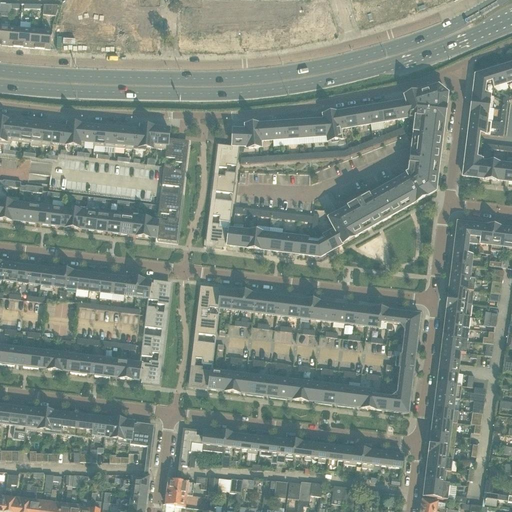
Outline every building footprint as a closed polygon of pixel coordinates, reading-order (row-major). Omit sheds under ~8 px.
[(369,0),(353,0),(355,5),(354,6),(360,27),(375,23),(375,24),(390,20),(390,19),(432,5),(432,6),(446,0),(377,0),(378,2),(371,5),(369,0)] [(11,10),(11,5),(0,4),(0,16),(10,18),(10,10),(11,10)] [(43,6),(43,16),(55,17),(57,11),(57,10),(57,7),(43,6)] [(180,30),(179,52),(195,52),(195,54),(211,54),(211,52),(250,50),(250,52),(267,50),(266,49),(306,42),(306,44),(322,39),(322,38),(336,34),(330,12),(329,13),(327,6),(312,10),(315,20),(307,22),(307,19),(301,21),(294,22),(295,25),(278,28),(277,25),(264,27),(265,30),(256,31),(248,32),(248,28),(235,29),(235,32),(217,33),(217,30),(211,30),(204,31),(204,33),(197,34),(197,10),(181,10),(181,30),(180,30)] [(55,31),(54,49),(69,50),(69,52),(85,52),(85,50),(127,52),(127,53),(144,54),(144,52),(158,52),(159,30),(158,30),(159,10),(143,9),(142,33),(135,33),(135,30),(122,29),(122,33),(106,32),(106,29),(94,29),(94,32),(76,31),(76,28),(64,28),(64,31),(55,31)] [(19,30),(18,48),(29,49),(30,31),(31,24),(20,23),(19,30)] [(0,46),(7,47),(9,29),(9,25),(0,24),(0,46)] [(7,47),(18,48),(19,30),(9,29),(7,47)] [(29,49),(39,50),(41,32),(30,31),(29,49)] [(41,32),(39,50),(50,51),(52,33),(41,32)] [(511,65),(501,68),(506,84),(511,82),(511,65)] [(506,84),(501,68),(489,72),(492,82),(493,88),(506,84)] [(474,89),(473,94),(483,95),(485,84),(490,83),(491,82),(492,82),(489,72),(488,72),(483,74),(475,76),(474,89)] [(415,149),(440,152),(447,96),(438,88),(404,98),(406,103),(409,119),(408,120),(415,121),(412,148),(415,149)] [(472,99),(471,107),(488,109),(492,110),(493,98),(489,97),(489,96),(483,95),(473,94),(474,95),(474,99),(472,99)] [(393,105),(396,121),(409,119),(406,103),(393,105)] [(380,107),(383,123),(396,121),(393,105),(380,107)] [(368,109),(367,109),(370,125),(371,132),(384,130),(383,123),(380,107),(373,108),(372,110),(368,111),(368,109)] [(470,120),(486,122),(488,109),(471,107),(470,116),(470,120)] [(354,111),(357,128),(370,125),(367,109),(354,111)] [(341,113),(341,114),(344,130),(345,129),(346,129),(357,128),(354,111),(347,113),(341,113)] [(324,121),(326,138),(327,143),(346,140),(341,114),(323,117),(324,121)] [(486,122),(470,120),(468,134),(478,135),(489,136),(491,123),(486,122)] [(311,122),(312,139),(326,138),(324,121),(311,122)] [(13,123),(12,123),(12,124),(8,124),(9,122),(2,122),(0,138),(0,144),(10,146),(11,142),(10,142),(11,140),(13,124),(13,123)] [(298,123),(299,140),(312,139),(311,122),(298,123)] [(23,124),(22,124),(22,126),(18,125),(18,124),(13,123),(13,124),(11,140),(10,142),(11,142),(20,144),(21,141),(22,126),(23,124)] [(299,140),(298,123),(285,124),(286,140),(299,140)] [(33,125),(27,125),(27,126),(25,126),(23,126),(23,124),(22,126),(21,141),(20,144),(30,145),(31,145),(31,142),(33,126),(33,125)] [(271,125),(273,141),(286,140),(285,124),(271,125)] [(43,127),(43,128),(39,128),(39,126),(33,125),(33,126),(31,142),(31,145),(30,145),(30,147),(41,148),(41,146),(41,143),(43,129),(43,127)] [(75,126),(67,125),(67,126),(67,130),(67,131),(63,131),(64,129),(63,129),(63,131),(61,145),(72,146),(73,146),(75,127),(75,126)] [(273,141),(271,125),(259,126),(260,142),(273,141)] [(85,127),(85,128),(81,128),(81,127),(75,126),(75,127),(73,146),(83,148),(84,148),(84,144),(84,143),(83,143),(84,139),(85,128),(85,127)] [(239,147),(244,148),(246,148),(247,149),(260,148),(260,142),(259,126),(245,127),(245,133),(241,133),(241,131),(233,131),(232,146),(239,147)] [(53,128),(46,127),(46,128),(43,128),(43,127),(43,129),(41,143),(41,146),(51,147),(51,144),(50,144),(52,128),(53,128)] [(95,128),(95,129),(90,129),(91,127),(85,127),(85,128),(84,139),(83,143),(84,143),(90,144),(93,144),(94,144),(95,130),(95,128)] [(63,129),(63,130),(61,130),(58,130),(59,129),(53,128),(52,128),(50,144),(51,144),(61,145),(63,131),(63,129)] [(105,129),(100,128),(100,130),(95,129),(96,128),(95,128),(95,130),(94,144),(93,144),(93,147),(104,148),(104,145),(105,129)] [(147,128),(140,128),(140,133),(136,133),(136,132),(136,131),(136,135),(134,151),(145,152),(146,149),(147,129),(147,128)] [(158,129),(158,131),(153,130),(153,129),(147,128),(147,129),(146,149),(156,150),(157,146),(158,131),(158,129)] [(116,130),(115,130),(115,131),(111,131),(111,129),(105,129),(104,145),(104,148),(114,149),(114,146),(115,132),(116,130)] [(166,151),(167,142),(167,138),(168,138),(168,130),(163,130),(163,131),(162,131),(158,131),(158,129),(158,131),(157,146),(156,150),(166,151)] [(126,131),(120,130),(120,131),(116,131),(116,130),(115,132),(114,146),(114,149),(124,150),(124,147),(126,131)] [(136,131),(135,133),(131,132),(131,131),(126,131),(124,147),(124,150),(134,151),(136,135),(136,131)] [(397,131),(388,135),(391,141),(399,137),(397,131)] [(465,157),(476,159),(478,135),(468,134),(466,152),(465,157)] [(382,137),(373,141),(375,147),(385,143),(382,137)] [(183,165),(184,165),(187,144),(168,141),(168,138),(167,138),(167,142),(166,151),(165,159),(166,159),(167,159),(169,159),(175,160),(175,163),(174,163),(183,164),(183,165)] [(375,147),(373,141),(363,145),(365,150),(375,147)] [(232,146),(231,146),(231,149),(219,148),(216,168),(217,169),(217,168),(226,169),(226,166),(236,167),(236,168),(238,153),(239,147),(232,146)] [(357,147),(348,151),(350,157),(359,153),(360,153),(358,147),(357,147)] [(415,149),(412,148),(410,162),(409,162),(408,167),(410,167),(409,176),(396,183),(410,206),(409,207),(423,200),(435,193),(440,152),(415,149)] [(477,179),(479,163),(481,163),(481,160),(475,159),(476,159),(465,157),(463,177),(477,179)] [(492,164),(481,163),(479,163),(477,179),(490,181),(492,164)] [(492,164),(490,181),(503,182),(506,166),(492,164)] [(181,189),(183,172),(182,171),(182,172),(174,171),(175,167),(165,165),(164,165),(161,186),(161,187),(162,187),(162,186),(165,187),(180,188),(180,189),(181,189)] [(511,183),(511,166),(506,166),(503,182),(511,183)] [(233,195),(236,174),(235,173),(235,174),(225,173),(224,177),(216,176),(215,175),(213,193),(214,193),(214,192),(232,195),(233,195)] [(334,231),(342,245),(409,207),(410,206),(396,183),(360,203),(360,202),(355,204),(356,206),(328,221),(334,231)] [(178,213),(180,196),(179,196),(163,194),(161,194),(160,194),(158,215),(159,215),(163,215),(168,216),(169,216),(169,212),(177,213),(178,213)] [(4,221),(11,222),(11,220),(12,220),(15,221),(15,222),(16,222),(16,221),(18,206),(18,202),(19,199),(7,198),(6,204),(4,221)] [(229,224),(230,224),(232,202),(231,202),(231,203),(213,200),(212,200),(210,217),(211,217),(219,218),(219,222),(229,223),(229,224)] [(16,222),(16,221),(19,221),(20,221),(20,223),(27,224),(29,207),(30,204),(18,202),(18,206),(16,221),(16,222)] [(27,224),(33,224),(34,224),(35,223),(38,224),(38,225),(38,223),(40,209),(41,205),(30,204),(29,207),(27,224)] [(38,225),(39,225),(39,224),(42,224),(42,225),(49,226),(51,210),(52,206),(41,205),(40,209),(38,223),(38,225)] [(49,226),(55,227),(56,227),(56,226),(57,226),(61,226),(60,228),(61,228),(61,226),(63,211),(63,208),(52,206),(51,210),(49,226)] [(61,228),(61,226),(65,227),(65,228),(72,229),(72,226),(74,209),(63,208),(63,211),(61,226),(61,228)] [(83,231),(84,231),(84,229),(88,230),(88,231),(95,232),(96,232),(98,216),(98,213),(99,209),(86,208),(86,209),(85,211),(86,211),(84,229),(83,231)] [(72,229),(79,230),(79,229),(83,229),(83,231),(84,229),(86,211),(85,211),(74,209),(72,226),(72,229)] [(107,233),(108,232),(112,233),(112,234),(119,235),(121,218),(121,215),(122,213),(110,212),(110,214),(109,217),(107,232),(107,233)] [(96,232),(103,233),(103,231),(103,232),(107,232),(107,233),(107,232),(109,217),(110,214),(98,213),(98,216),(96,232)] [(119,235),(126,236),(126,234),(131,235),(131,236),(131,235),(133,220),(133,218),(133,217),(121,215),(121,218),(119,235)] [(131,236),(131,235),(136,236),(136,237),(142,238),(144,221),(144,219),(144,218),(133,217),(133,218),(133,220),(131,235),(131,236)] [(175,242),(177,221),(177,220),(176,221),(175,220),(167,220),(167,223),(161,222),(158,222),(158,221),(157,221),(157,222),(155,236),(155,239),(156,237),(162,237),(162,240),(175,242)] [(155,239),(155,236),(157,222),(144,221),(142,238),(143,238),(150,239),(150,237),(151,237),(155,238),(155,239)] [(313,221),(312,228),(315,235),(320,232),(317,227),(318,222),(313,221)] [(457,230),(456,236),(468,238),(467,243),(479,245),(479,239),(481,227),(470,225),(470,224),(458,223),(457,230)] [(227,245),(229,230),(228,230),(219,229),(219,226),(210,225),(210,224),(209,224),(207,246),(220,247),(220,244),(227,245)] [(481,227),(479,239),(479,245),(491,246),(493,228),(481,227)] [(493,228),(491,246),(490,252),(502,254),(503,248),(505,230),(493,228)] [(240,248),(242,232),(229,230),(227,245),(227,247),(234,248),(240,248)] [(503,248),(511,248),(511,230),(505,230),(503,248)] [(342,245),(334,231),(323,238),(331,252),(342,245)] [(253,250),(256,234),(242,232),(240,248),(253,250)] [(256,234),(253,250),(267,251),(269,235),(256,234)] [(280,253),(282,237),(269,235),(267,251),(280,253)] [(467,243),(468,238),(456,236),(454,254),(466,255),(467,243)] [(293,255),(295,238),(282,237),(280,253),(293,255)] [(306,256),(308,245),(308,240),(295,238),(293,255),(306,256)] [(308,245),(306,256),(320,258),(331,252),(323,238),(322,238),(325,242),(317,246),(308,245)] [(471,256),(466,255),(454,254),(452,266),(470,268),(471,256)] [(7,267),(5,282),(16,284),(19,266),(11,265),(11,267),(7,267)] [(28,285),(30,270),(26,269),(26,266),(19,266),(16,284),(28,285)] [(451,278),(474,281),(476,269),(470,268),(452,266),(451,278)] [(42,268),(35,268),(35,270),(31,270),(31,268),(30,268),(30,270),(28,285),(40,286),(42,268)] [(40,286),(40,291),(52,293),(53,288),(54,273),(55,271),(54,271),(54,273),(50,272),(50,269),(42,268),(40,286)] [(54,273),(53,288),(64,289),(66,273),(55,271),(54,273)] [(66,273),(64,289),(76,291),(78,276),(78,274),(78,276),(74,275),(74,274),(66,273)] [(78,276),(76,291),(88,292),(90,274),(83,273),(82,276),(78,276)] [(90,274),(88,292),(100,294),(102,279),(102,277),(101,278),(98,278),(98,275),(90,274)] [(102,279),(100,294),(112,295),(114,277),(105,276),(105,279),(102,279)] [(124,297),(126,281),(126,280),(125,280),(125,281),(122,281),(123,278),(114,277),(112,295),(124,297)] [(450,291),(473,294),(474,281),(451,278),(450,284),(449,291),(450,291)] [(126,281),(124,297),(136,298),(138,282),(130,281),(130,282),(126,281)] [(147,300),(149,284),(145,284),(145,282),(138,282),(136,298),(147,300)] [(149,284),(147,300),(147,301),(148,301),(157,302),(157,305),(166,306),(166,307),(167,307),(169,285),(156,284),(156,287),(150,286),(150,283),(149,283),(149,284)] [(202,289),(199,311),(200,311),(200,310),(209,312),(209,308),(218,309),(218,310),(219,310),(221,295),(214,294),(214,291),(202,289)] [(473,294),(450,291),(449,291),(448,303),(471,306),(473,294)] [(221,295),(219,310),(230,311),(233,293),(221,292),(221,295)] [(242,313),(244,295),(233,293),(230,311),(242,313)] [(244,295),(242,313),(253,314),(255,296),(244,295)] [(255,296),(253,314),(265,315),(267,297),(259,296),(255,296)] [(267,297),(265,315),(276,317),(278,299),(275,298),(267,297)] [(278,299),(276,317),(287,318),(290,299),(281,298),(281,299),(278,299)] [(299,320),(301,302),(298,301),(298,300),(290,299),(287,318),(299,320)] [(301,302),(299,320),(310,321),(312,303),(301,302)] [(312,303),(310,321),(321,322),(324,304),(312,303)] [(471,306),(448,303),(446,315),(470,318),(471,306)] [(324,304),(321,322),(333,324),(335,305),(327,304),(327,305),(324,304)] [(335,305),(333,324),(344,325),(346,307),(343,307),(343,306),(335,305)] [(164,331),(166,314),(165,314),(157,313),(158,309),(147,308),(147,307),(144,329),(145,329),(145,328),(163,331),(164,331)] [(346,307),(344,325),(355,327),(358,308),(350,307),(350,308),(346,307)] [(358,308),(355,327),(367,328),(369,310),(366,310),(366,309),(358,308)] [(379,324),(380,311),(369,310),(367,328),(379,329),(379,324)] [(387,325),(392,325),(395,326),(397,313),(380,311),(379,324),(387,325)] [(397,313),(396,326),(401,326),(403,329),(420,316),(397,313)] [(216,338),(218,316),(207,315),(207,319),(199,318),(198,318),(196,335),(197,335),(215,337),(216,338)] [(445,328),(468,331),(470,318),(446,315),(445,328)] [(405,337),(417,339),(420,316),(403,329),(405,332),(405,337)] [(444,340),(467,343),(468,331),(445,328),(444,334),(443,340),(444,340)] [(141,357),(152,358),(152,354),(160,355),(161,356),(163,338),(162,338),(144,336),(143,336),(140,357),(141,357)] [(404,346),(403,354),(415,355),(417,339),(405,337),(404,341),(404,346)] [(467,343),(444,340),(443,340),(442,346),(442,352),(459,354),(465,355),(467,343)] [(212,366),(215,345),(214,344),(214,345),(196,343),(196,342),(195,342),(193,359),(194,360),(194,359),(202,360),(201,364),(211,366),(212,366)] [(0,347),(0,365),(6,367),(8,349),(0,347)] [(8,349),(6,367),(14,368),(14,366),(18,367),(20,350),(8,349)] [(20,350),(18,367),(19,367),(23,367),(23,369),(30,370),(32,352),(20,350)] [(32,352),(30,370),(38,371),(38,369),(42,370),(44,353),(32,352)] [(440,361),(458,363),(459,354),(442,352),(440,361)] [(44,353),(42,370),(46,370),(54,371),(56,355),(44,353)] [(415,355),(403,354),(402,359),(401,359),(399,369),(401,369),(400,374),(412,375),(415,355)] [(56,355),(54,371),(62,372),(66,373),(66,371),(68,356),(56,355)] [(66,371),(66,373),(70,373),(70,375),(78,376),(80,358),(68,356),(66,371)] [(80,358),(78,376),(86,377),(86,375),(89,376),(90,376),(90,374),(92,359),(80,358)] [(90,374),(90,376),(94,376),(94,377),(102,378),(104,360),(92,359),(90,374)] [(104,360),(102,378),(109,379),(109,378),(113,378),(114,379),(114,377),(116,362),(104,360)] [(457,375),(458,369),(458,363),(440,361),(439,373),(457,375)] [(114,377),(114,379),(118,379),(126,380),(128,363),(116,362),(114,377)] [(140,365),(138,379),(145,380),(144,382),(157,384),(160,363),(159,362),(159,363),(150,362),(150,365),(140,364),(140,363),(139,365),(140,365)] [(128,363),(126,380),(138,381),(138,379),(140,365),(139,365),(128,363)] [(511,364),(503,363),(502,372),(511,373),(511,364)] [(210,387),(211,372),(212,372),(211,372),(201,371),(202,368),(193,367),(192,366),(189,388),(202,389),(203,387),(209,387),(210,387)] [(210,387),(209,387),(209,390),(221,392),(223,374),(211,372),(210,387)] [(455,387),(457,375),(439,373),(437,385),(455,387)] [(223,374),(221,392),(232,393),(234,375),(223,374)] [(399,382),(398,387),(398,391),(410,392),(412,375),(400,374),(399,382)] [(234,375),(232,393),(243,394),(246,377),(234,375)] [(246,377),(243,394),(247,395),(247,396),(255,397),(257,378),(246,377)] [(257,378),(255,397),(266,398),(266,397),(268,379),(257,378)] [(268,379),(266,397),(266,398),(277,400),(280,381),(268,379)] [(280,381),(277,400),(285,400),(286,400),(289,400),(291,382),(280,381)] [(300,401),(302,384),(291,382),(289,400),(292,400),(300,401)] [(302,384),(300,401),(311,403),(314,385),(302,384)] [(314,385),(311,403),(315,403),(315,404),(323,405),(325,386),(314,385)] [(461,387),(455,387),(437,385),(436,398),(460,401),(461,387)] [(325,386),(323,405),(334,406),(336,388),(325,386)] [(336,388),(334,406),(345,408),(348,389),(336,388)] [(474,388),(473,395),(485,396),(486,389),(474,388)] [(348,389),(345,408),(353,409),(354,408),(357,408),(359,391),(348,389)] [(370,398),(371,392),(359,391),(357,408),(368,410),(370,398)] [(394,398),(405,412),(407,415),(410,392),(398,391),(397,396),(394,398)] [(470,394),(469,402),(473,402),(484,404),(485,396),(473,395),(470,394)] [(377,399),(370,398),(368,410),(382,412),(382,410),(385,411),(385,412),(387,400),(382,399),(377,399)] [(405,412),(394,398),(391,400),(387,400),(385,412),(407,415),(405,412)] [(458,412),(460,401),(436,398),(434,409),(458,412)] [(473,402),(472,414),(474,414),(482,415),(484,406),(484,404),(473,402)] [(8,426),(10,409),(0,407),(0,428),(1,429),(1,426),(8,426)] [(10,409),(8,426),(14,427),(14,433),(13,440),(24,442),(25,434),(25,435),(25,432),(28,411),(10,409)] [(457,425),(458,412),(434,409),(433,422),(457,425)] [(28,411),(25,432),(44,434),(47,413),(28,411)] [(44,434),(60,436),(63,415),(47,413),(44,434)] [(481,426),(482,422),(473,420),(474,414),(472,414),(470,425),(481,426)] [(60,436),(76,438),(79,417),(63,415),(60,436)] [(76,438),(92,440),(92,437),(95,419),(79,417),(76,438)] [(92,437),(104,438),(107,420),(95,419),(92,437)] [(104,438),(116,440),(119,422),(107,420),(104,438)] [(116,444),(129,446),(132,424),(119,422),(116,440),(116,444)] [(457,425),(433,422),(431,435),(455,438),(457,425)] [(130,446),(147,448),(149,449),(152,428),(139,426),(139,429),(132,428),(133,424),(132,424),(129,446),(130,446)] [(204,437),(197,436),(197,433),(184,432),(179,470),(181,470),(181,467),(187,468),(188,454),(190,454),(191,445),(202,446),(204,437)] [(202,446),(202,452),(223,454),(223,449),(225,435),(204,433),(204,437),(202,446)] [(241,451),(242,437),(225,435),(223,449),(234,450),(234,453),(240,454),(241,451)] [(455,438),(431,435),(430,447),(454,450),(455,438)] [(493,446),(498,447),(500,437),(492,436),(491,446),(493,446)] [(259,453),(261,440),(242,437),(241,451),(247,451),(246,454),(257,456),(257,453),(259,453)] [(277,455),(279,442),(261,440),(259,453),(258,457),(271,458),(272,454),(277,455)] [(277,455),(276,465),(284,466),(285,460),(293,461),(293,457),(295,444),(279,442),(277,455)] [(295,444),(293,457),(304,458),(304,461),(311,462),(311,459),(313,446),(295,444)] [(327,465),(329,448),(313,446),(311,459),(318,460),(317,464),(327,465)] [(428,459),(452,462),(454,450),(430,447),(429,454),(428,459)] [(343,463),(345,450),(329,448),(327,465),(326,473),(336,474),(338,463),(343,463)] [(361,465),(363,452),(345,450),(343,463),(343,466),(356,468),(356,465),(361,465)] [(361,465),(361,469),(373,471),(374,467),(380,468),(381,454),(363,452),(361,465)] [(381,454),(380,468),(401,470),(402,457),(381,454)] [(48,455),(48,463),(58,464),(58,456),(48,455)] [(79,456),(79,464),(90,464),(90,456),(79,456)] [(222,459),(221,469),(229,469),(229,459),(222,459)] [(427,471),(445,473),(451,474),(452,462),(428,459),(428,463),(427,471)] [(426,476),(425,482),(427,482),(443,484),(449,485),(451,474),(445,473),(427,471),(426,476)] [(7,485),(7,486),(11,486),(17,487),(18,477),(8,476),(7,485)] [(41,502),(39,511),(49,511),(52,491),(53,483),(53,477),(49,477),(46,477),(44,495),(46,495),(46,502),(41,502)] [(73,477),(72,488),(82,489),(83,478),(73,477)] [(121,480),(120,485),(147,489),(149,477),(133,477),(131,477),(130,482),(121,480)] [(196,478),(196,485),(201,485),(200,491),(206,492),(207,485),(207,480),(207,479),(196,478)] [(208,494),(217,495),(219,480),(218,480),(218,481),(209,480),(208,494)] [(218,492),(217,492),(229,494),(229,493),(231,482),(230,482),(228,481),(219,480),(218,492)] [(229,493),(229,494),(241,495),(242,482),(240,482),(231,480),(231,482),(229,493)] [(168,481),(167,494),(186,496),(192,497),(192,496),(194,485),(174,482),(168,481)] [(449,485),(443,484),(427,482),(425,482),(425,489),(423,498),(447,501),(449,485)] [(486,482),(484,494),(491,495),(493,483),(486,482)] [(275,490),(274,499),(285,500),(287,484),(276,483),(275,490)] [(287,500),(299,502),(301,486),(289,484),(287,500)] [(299,502),(297,511),(302,511),(303,508),(308,508),(310,497),(312,485),(301,484),(301,486),(299,502)] [(20,505),(18,511),(29,511),(32,489),(32,486),(28,485),(27,485),(25,500),(20,499),(20,505)] [(131,492),(130,497),(146,499),(147,489),(120,485),(120,491),(131,492)] [(322,486),(312,485),(310,497),(321,499),(322,486)] [(456,486),(449,485),(447,501),(454,502),(456,486)] [(5,497),(3,511),(18,511),(20,505),(20,499),(15,499),(10,498),(11,490),(10,490),(11,486),(7,486),(5,497)] [(333,488),(332,501),(343,503),(343,500),(344,489),(333,488)] [(32,489),(29,511),(39,511),(41,502),(36,501),(35,501),(36,494),(36,493),(36,489),(32,489)] [(343,500),(343,503),(353,504),(355,490),(346,489),(345,489),(344,489),(343,500)] [(59,511),(61,504),(55,504),(56,496),(56,492),(52,491),(49,511),(59,511)] [(72,494),(69,511),(79,511),(80,508),(80,507),(75,506),(76,498),(76,495),(76,494),(76,492),(72,491),(72,494)] [(69,511),(72,494),(67,493),(66,505),(61,504),(59,511),(69,511)] [(165,506),(165,507),(184,509),(185,508),(186,496),(167,494),(165,505),(165,506)] [(484,494),(482,505),(496,507),(497,501),(508,503),(508,497),(497,496),(491,495),(484,494)] [(80,508),(79,511),(89,511),(91,496),(87,495),(87,502),(81,501),(80,507),(80,508)] [(91,496),(89,511),(99,511),(101,504),(95,503),(96,495),(92,495),(91,496)] [(118,501),(118,505),(145,509),(146,499),(130,497),(129,502),(118,501)] [(422,501),(420,511),(421,511),(450,511),(445,510),(444,510),(445,504),(438,503),(432,502),(422,501)]
